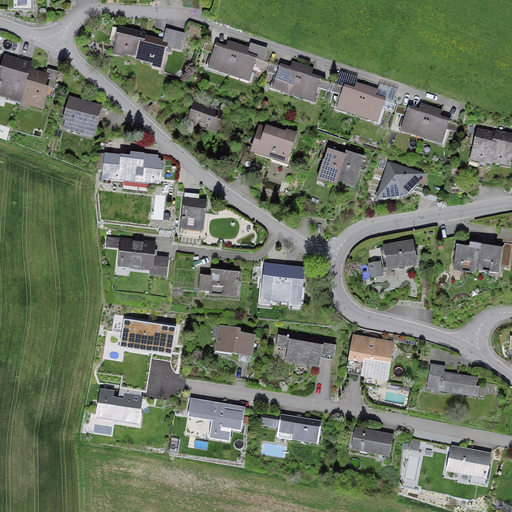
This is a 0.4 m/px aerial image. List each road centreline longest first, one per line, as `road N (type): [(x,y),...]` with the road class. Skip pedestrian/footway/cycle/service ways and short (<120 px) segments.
road 1 (residential): [(464,107),(178,13),(89,10),(51,45)]
road 2 (residential): [(147,379),(511,442)]
road 3 (residential): [(335,258),(223,193),(51,45)]
road 4 (residential): [(335,258),(349,236),(370,225),(511,202)]
road 5 (residential): [(467,348),(353,313),(334,289),(335,258)]
